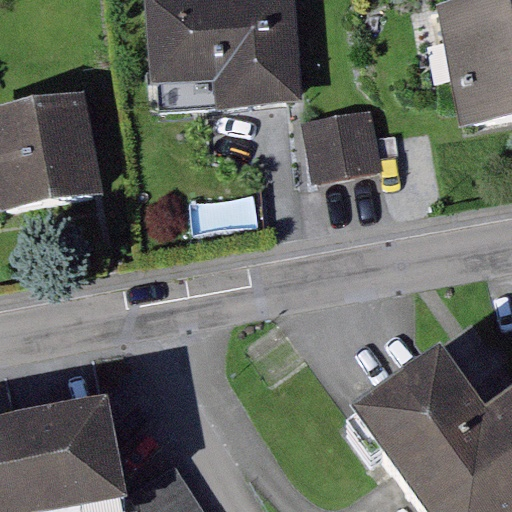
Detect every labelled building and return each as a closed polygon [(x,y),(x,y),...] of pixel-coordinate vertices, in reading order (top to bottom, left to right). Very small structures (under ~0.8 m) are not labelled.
[(295,0),(184,0),(156,2),(161,89),(228,85),(230,115),(302,110),(295,0)] [(511,0),(451,0),(460,128),(511,124),(511,0)] [(77,103),(0,116),(0,177),(3,192),(7,218),(94,203),(77,103)] [(365,114),(307,125),(318,183),(376,172),(365,114)] [(429,511),(511,511),(511,417),(504,424),(457,363),(368,431),(421,501),(429,511)] [(5,434),(0,435),(0,511),(129,511),(137,511),(119,413),(5,434)]
